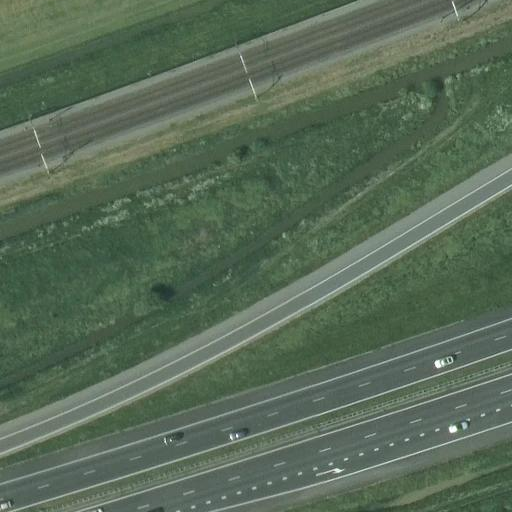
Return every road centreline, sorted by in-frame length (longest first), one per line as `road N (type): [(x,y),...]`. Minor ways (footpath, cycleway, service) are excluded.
road 1 (motorway): [(511,176),(251,329),(0,447)]
road 2 (motorway): [(511,336),(0,498)]
road 3 (motorway): [(124,511),(511,389)]
